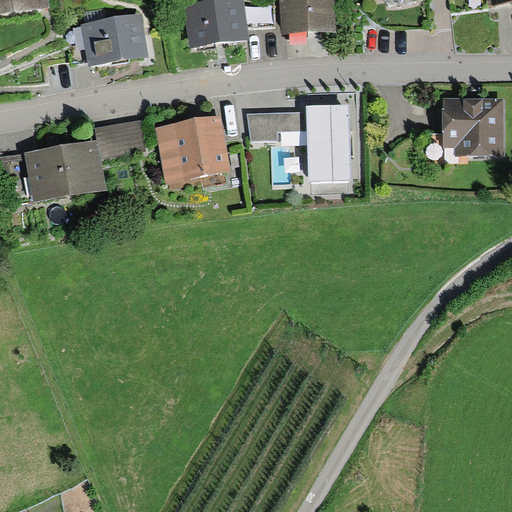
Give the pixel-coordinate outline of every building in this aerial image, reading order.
[(48,0),(0,0),(0,23),(51,13),(48,0)] [(333,0),(275,0),(280,41),(338,35),(333,0)] [(421,0),(374,0),(376,10),(422,4),(421,0)] [(511,0),(477,0),(482,17),(511,9),(511,0)] [(244,3),(184,7),(187,53),(247,49),(244,3)] [(140,20),(79,30),(86,69),(147,59),(140,20)] [(508,103),(447,103),(448,167),(508,167),(508,103)] [(352,115),(278,119),(282,189),(356,185),(352,115)] [(227,123),(153,134),(162,200),(237,189),(227,123)] [(102,147),(22,163),(32,215),(112,200),(102,147)]
